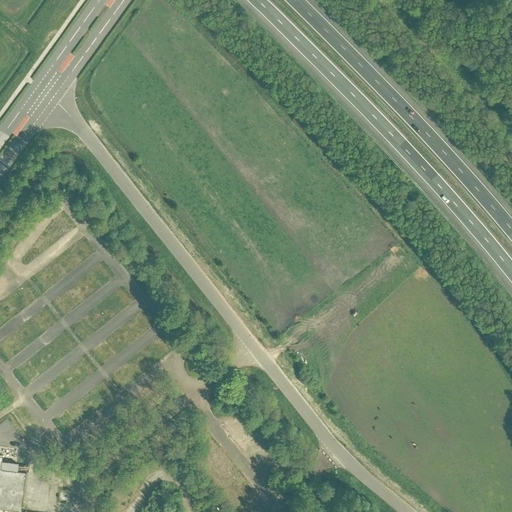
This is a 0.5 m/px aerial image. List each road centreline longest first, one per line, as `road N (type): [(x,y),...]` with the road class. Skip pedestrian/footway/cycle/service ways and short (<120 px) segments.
road 1 (unclassified): [(52,98),(336,450),(407,511)]
road 2 (motorway): [(256,0),(511,272)]
road 3 (motorway): [(511,231),(294,0)]
road 4 (tertiary): [(52,98),(123,0)]
